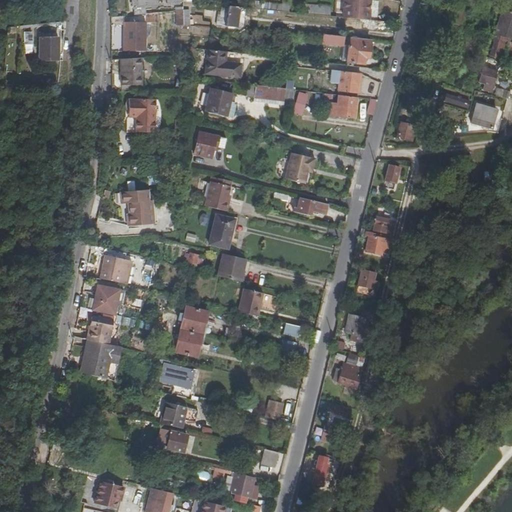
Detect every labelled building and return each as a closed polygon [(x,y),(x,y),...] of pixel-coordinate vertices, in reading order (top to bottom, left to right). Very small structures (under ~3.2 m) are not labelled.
[(155,0),(134,0),(135,15),(144,14),(144,7),(146,7),(156,6),(155,0)] [(344,0),(343,17),(367,19),(368,0),(344,0)] [(511,0),(509,0),(507,10),(495,58),(501,60),(507,38),(511,39),(511,0)] [(261,9),(282,11),(282,4),(261,2),(261,9)] [(462,27),(467,7),(458,4),(453,25),(462,27)] [(216,25),(235,27),(236,7),(220,5),(219,15),(217,14),(216,25)] [(307,13),(329,16),(330,7),(308,5),(307,13)] [(238,10),(237,23),(246,23),(246,11),(238,10)] [(146,23),(124,23),(123,52),(145,52),(146,23)] [(428,26),(425,41),(436,44),(438,36),(441,37),(442,29),(428,26)] [(41,36),(41,58),(59,58),(59,40),(59,35),(46,34),(46,36),(41,36)] [(320,42),(341,45),(342,37),(321,34),(320,37),(320,42)] [(362,58),(366,58),(368,40),(347,37),(345,53),(340,53),(339,61),(362,64),(362,58)] [(206,76),(240,79),(241,66),(244,67),(244,62),(242,61),(242,55),(226,54),(208,52),(206,76)] [(140,59),(120,60),(121,87),(141,86),(140,59)] [(492,94),(499,72),(483,67),(479,82),(485,84),(483,91),(492,94)] [(330,83),(338,84),(337,91),(357,93),(359,77),(359,74),(331,71),(331,73),(330,83)] [(247,96),(284,100),(285,89),(249,85),(247,96)] [(227,117),(232,94),(210,89),(206,112),(227,117)] [(509,99),(510,93),(499,90),(497,96),(509,99)] [(468,108),(471,101),(445,93),(442,100),(468,108)] [(327,110),(330,110),(329,116),(357,119),(359,97),(356,97),(338,95),(337,103),(328,102),(327,110)] [(298,117),(302,98),(295,96),(290,115),(298,117)] [(369,99),(365,113),(372,115),(376,100),(369,99)] [(155,101),(129,100),(128,113),(136,113),(136,119),(135,134),(154,134),(155,101)] [(481,112),(476,111),(472,123),(492,129),(498,109),(484,105),(481,112)] [(182,122),(174,121),(174,129),(182,129),(182,122)] [(402,124),(398,138),(408,141),(409,134),(412,134),(414,126),(402,124)] [(198,133),(193,155),(209,159),(212,147),(223,150),(226,139),(198,133)] [(316,159),(291,153),(286,179),(306,184),(308,172),(309,169),(313,170),(316,159)] [(399,183),(403,169),(393,167),(390,180),(399,183)] [(231,182),(212,177),(211,183),(230,188),(231,182)] [(228,195),(230,188),(211,183),(209,192),(228,197),(228,195)] [(146,191),(121,193),(122,205),(129,204),(130,215),(128,215),(128,227),(152,225),(150,201),(147,201),(146,191)] [(205,208),(228,213),(230,201),(227,201),(228,197),(209,192),(205,208)] [(276,192),(274,198),(288,201),(289,195),(276,192)] [(298,212),(311,215),(313,209),(325,212),(327,203),(301,197),(298,212)] [(215,216),(208,244),(227,249),(234,221),(215,216)] [(377,217),(374,229),(393,234),(394,226),(391,225),(392,220),(377,217)] [(185,241),(195,242),(196,234),(186,232),(185,241)] [(376,239),(376,235),(367,233),(366,237),(370,237),(366,252),(382,256),(386,241),(376,239)] [(195,268),(198,253),(189,252),(186,266),(195,268)] [(219,277),(239,282),(244,260),(222,254),(217,277),(219,277)] [(98,279),(117,282),(121,260),(102,257),(98,279)] [(124,284),(128,262),(121,260),(117,282),(124,284)] [(373,288),(377,271),(362,268),(359,285),(373,288)] [(416,288),(419,281),(411,277),(408,285),(416,288)] [(91,310),(112,314),(117,289),(95,285),(91,310)] [(238,311),(257,316),(263,294),(244,289),(238,311)] [(182,314),(181,320),(184,321),(182,329),(204,334),(209,312),(188,306),(186,315),(182,314)] [(163,324),(164,316),(157,314),(155,322),(163,324)] [(368,320),(352,315),(348,333),(364,337),(368,320)] [(85,340),(107,345),(111,322),(90,318),(85,340)] [(155,322),(153,329),(161,331),(163,324),(155,322)] [(283,323),(282,334),(298,336),(300,325),(283,323)] [(177,350),(198,356),(204,334),(182,329),(180,337),(176,336),(175,342),(178,343),(177,350)] [(108,363),(116,365),(120,348),(107,345),(85,340),(77,373),(104,379),(108,363)] [(279,353),(293,357),(296,343),(282,340),(279,353)] [(279,353),(277,353),(275,363),(290,366),(293,357),(279,353)] [(116,365),(108,363),(104,379),(112,381),(116,365)] [(178,396),(191,399),(198,371),(166,363),(162,382),(181,386),(178,396)] [(337,374),(335,381),(339,381),(338,383),(345,385),(346,381),(359,385),(361,377),(356,376),(358,368),(343,364),(341,375),(337,374)] [(282,404),(269,401),(265,416),(278,420),(282,404)] [(161,424),(182,429),(187,408),(166,403),(161,424)] [(333,413),(346,416),(348,409),(335,405),(333,413)] [(321,439),(338,444),(341,429),(325,425),(321,439)] [(183,456),(188,435),(171,431),(167,449),(173,450),(172,453),(183,456)] [(262,463),(273,466),(277,452),(265,449),(262,463)] [(328,458),(320,456),(313,486),(324,489),(328,473),(325,473),(328,458)] [(213,468),(211,477),(221,480),(224,470),(213,468)] [(197,470),(195,477),(207,480),(209,473),(197,470)] [(245,498),(248,499),(250,491),(253,478),(233,473),(228,494),(233,495),(232,501),(244,504),(245,498)] [(99,482),(93,504),(114,509),(117,495),(120,496),(122,488),(99,482)] [(152,488),(150,488),(144,511),(167,511),(168,511),(171,511),(172,505),(169,505),(172,493),(160,490),(152,488)] [(223,511),(225,506),(204,501),(200,511),(223,511)]
